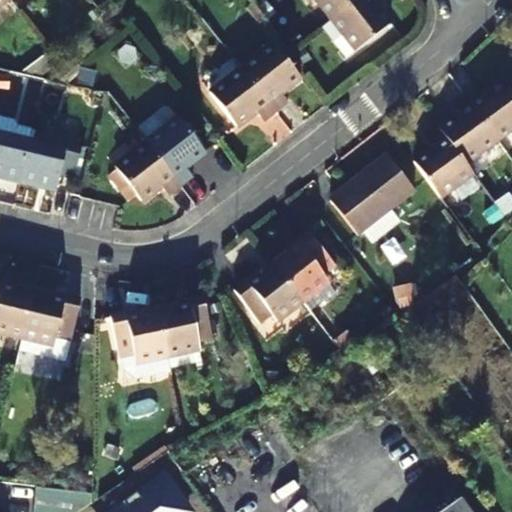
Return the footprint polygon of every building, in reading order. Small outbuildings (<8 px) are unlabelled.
[(0,0),(0,10),(13,0),(12,0),(0,0)] [(318,0),(333,18),(355,0),(318,0)] [(355,0),(333,18),(357,50),(392,23),(376,3),(380,0),(355,0)] [(211,36),(202,25),(183,39),(193,51),(211,36)] [(284,55),(274,42),(242,67),(277,113),(290,104),(281,93),(301,78),(284,55)] [(257,112),(265,123),(277,113),(242,67),(210,92),(237,127),(257,112)] [(465,93),(499,139),(511,128),(511,89),(505,80),(485,95),(477,85),(465,93)] [(440,128),(465,163),(499,139),(465,93),(453,102),(460,113),(440,128)] [(148,141),(182,186),(194,177),(187,167),(205,151),(179,117),(148,141)] [(413,160),(449,207),(481,184),(465,163),(440,128),(428,137),(434,144),(413,160)] [(0,175),(22,181),(31,141),(0,133),(0,175)] [(31,141),(22,181),(59,190),(62,177),(76,180),(84,147),(68,143),(67,149),(31,141)] [(148,141),(117,166),(119,169),(111,176),(129,200),(138,194),(143,201),(162,186),(170,196),(182,186),(148,141)] [(343,192),(332,201),(359,235),(416,191),(388,154),(342,190),(343,192)] [(275,264),(305,302),(331,283),(326,276),(338,266),(312,232),(299,242),(301,245),(275,264)] [(248,281),(235,291),(262,325),(275,316),(279,321),(305,302),(275,264),(250,282),(248,281)] [(5,281),(0,279),(0,331),(24,337),(35,292),(4,285),(5,281)] [(67,296),(66,299),(35,292),(24,337),(21,350),(68,362),(83,300),(67,296)] [(160,309),(170,356),(201,350),(200,341),(214,338),(205,296),(190,300),(190,302),(160,309)] [(128,313),(112,317),(121,357),(124,357),(126,367),(138,379),(174,371),(170,356),(160,309),(129,316),(128,313)] [(360,342),(351,329),(337,339),(346,352),(360,342)] [(79,511),(96,501),(96,495),(37,488),(34,511),(79,511)] [(441,511),(471,511),(461,498),(441,511)]
